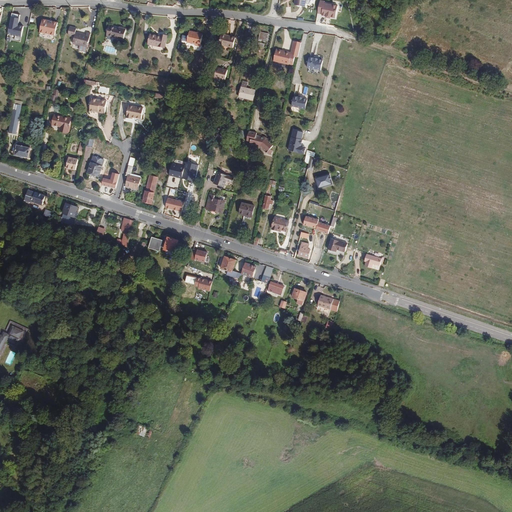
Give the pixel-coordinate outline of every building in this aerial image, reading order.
[(327,1),(322,0),(320,13),(324,14),(324,15),(328,16),(333,17),(338,18),(340,6),(326,3),(327,1)] [(21,20),(12,18),(9,34),(23,36),(25,28),(20,27),(21,20)] [(56,36),(58,23),(51,22),(51,24),(43,22),(41,33),(56,36)] [(126,38),(128,27),(123,26),(123,27),(111,25),(109,34),(126,38)] [(89,46),(92,33),(88,32),(88,35),(77,33),(78,28),(72,27),(70,36),(76,37),(75,43),(89,46)] [(203,45),(206,33),(192,30),(189,40),(198,42),(198,43),(198,44),(203,45)] [(168,46),(170,36),(153,32),(151,42),(168,46)] [(267,42),(269,34),(261,32),(259,39),(262,40),(267,42)] [(231,47),(233,38),(221,35),(219,44),(231,47)] [(296,58),(300,43),(293,41),(289,53),(276,49),(273,61),(289,65),(293,66),(295,57),(296,58)] [(323,69),(326,60),(322,59),(322,58),(317,57),(313,56),(310,66),(323,69)] [(227,80),(230,70),(220,68),(217,78),(227,80)] [(256,101),(258,90),(249,88),(244,87),(242,97),(256,101)] [(58,97),(60,91),(54,89),(53,92),(51,102),(55,103),(57,97),(58,97)] [(307,108),(309,99),(305,98),(306,97),(301,96),(300,96),(296,95),(294,105),(307,108)] [(107,111),(109,98),(94,96),(92,108),(97,109),(98,108),(100,108),(101,110),(107,111)] [(16,137),(23,105),(15,103),(9,129),(8,136),(16,137)] [(144,117),(146,106),(131,103),(129,116),(135,117),(135,116),(144,117)] [(70,131),(74,117),(68,115),(68,116),(57,114),(55,124),(65,126),(64,130),(70,131)] [(230,139),(232,131),(224,129),(222,137),(230,139)] [(307,148),(302,147),(303,143),(301,142),(304,132),(293,130),(288,152),(298,154),(305,156),(307,148)] [(275,146),(268,138),(258,135),(259,133),(250,131),(250,132),(248,140),(252,141),(252,144),(255,145),(255,146),(261,148),(261,147),(270,155),(274,152),(271,149),(275,146)] [(88,138),(86,145),(94,147),(95,140),(88,138)] [(29,160),(32,148),(32,146),(19,143),(15,157),(29,160)] [(104,166),(107,160),(94,155),(92,162),(104,166)] [(312,171),(315,159),(310,157),(307,170),(312,171)] [(77,171),(80,160),(71,158),(68,169),(77,171)] [(104,166),(92,162),(88,172),(101,177),(104,166)] [(186,166),(172,162),(169,175),(183,178),(186,166)] [(132,175),(134,166),(130,164),(127,175),(130,176),(127,185),(128,186),(136,188),(139,189),(142,178),(132,175)] [(102,185),(117,188),(120,173),(113,172),(111,179),(104,177),(102,185)] [(225,188),(228,181),(234,183),(236,178),(219,172),(215,184),(225,188)] [(154,202),(157,192),(156,192),(160,176),(153,174),(148,189),(145,200),(154,202)] [(333,186),(330,175),(315,179),(319,190),(333,186)] [(269,212),(271,206),(273,207),(274,202),(272,202),(273,198),(270,197),(271,193),(272,186),(273,186),(274,182),(270,181),(262,210),(269,212)] [(34,201),(37,191),(31,189),(27,198),(34,201)] [(43,204),(47,194),(37,191),(34,201),(43,204)] [(224,214),(227,204),(216,200),(217,197),(212,195),(207,209),(224,214)] [(185,201),(168,197),(166,207),(183,211),(185,201)] [(77,218),(80,208),(68,204),(64,214),(77,218)] [(252,218),(255,207),(243,204),(240,216),(245,217),(245,216),(252,218)] [(61,221),(63,216),(54,213),(53,218),(58,220),(61,221)] [(286,232),(289,222),(275,219),(272,230),(277,231),(277,230),(286,232)] [(97,234),(104,236),(106,229),(99,226),(97,234)] [(130,243),(133,231),(128,230),(127,229),(124,241),(130,243)] [(176,251),(179,238),(169,235),(169,236),(168,236),(165,247),(166,247),(166,248),(176,251)] [(160,250),(163,240),(152,237),(149,247),(160,250)] [(346,254),(348,245),(332,240),(328,251),(336,253),(337,251),(346,254)] [(307,260),(310,251),(307,250),(309,246),(302,243),(298,256),(307,260)] [(208,252),(198,249),(195,259),(205,262),(208,252)] [(379,267),(382,260),(367,255),(365,262),(366,262),(365,266),(372,268),(374,265),(379,267)] [(232,272),(236,260),(225,256),(221,268),(232,272)] [(253,277),(257,266),(246,262),(242,273),(253,277)] [(274,268),(267,266),(262,281),(269,283),(274,268)] [(213,280),(197,276),(195,286),(199,287),(199,288),(210,291),(213,280)] [(282,292),(284,285),(271,281),(268,291),(273,292),(274,289),(282,292)] [(308,301),(310,292),(299,289),(296,298),(308,301)] [(330,311),(334,300),(321,297),(318,307),(330,311)] [(308,301),(296,298),(295,302),(306,306),(308,301)] [(0,354),(1,355),(10,340),(15,342),(16,341),(19,342),(24,332),(14,327),(12,331),(10,330),(7,334),(6,334),(4,337),(4,336),(0,343),(0,354)] [(148,430),(139,426),(135,434),(144,438),(148,430)]
